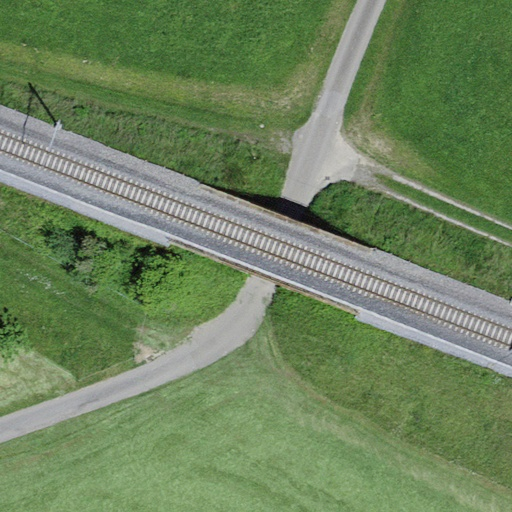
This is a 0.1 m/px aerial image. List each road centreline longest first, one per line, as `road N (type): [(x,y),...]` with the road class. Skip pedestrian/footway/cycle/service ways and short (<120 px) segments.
road 1 (unclassified): [(0,436),(154,385),(231,336),(320,156),(380,0)]
road 2 (track): [(0,68),(320,156)]
road 3 (track): [(511,235),(320,156)]
